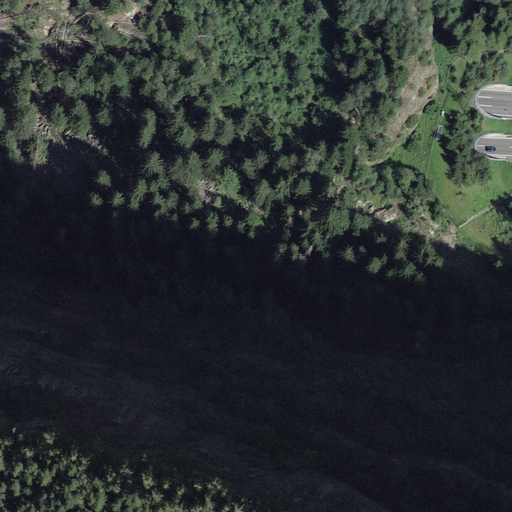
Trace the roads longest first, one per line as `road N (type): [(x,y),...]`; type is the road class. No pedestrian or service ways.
road 1 (motorway): [(511,103),(0,120)]
road 2 (motorway): [(0,156),(511,147)]
